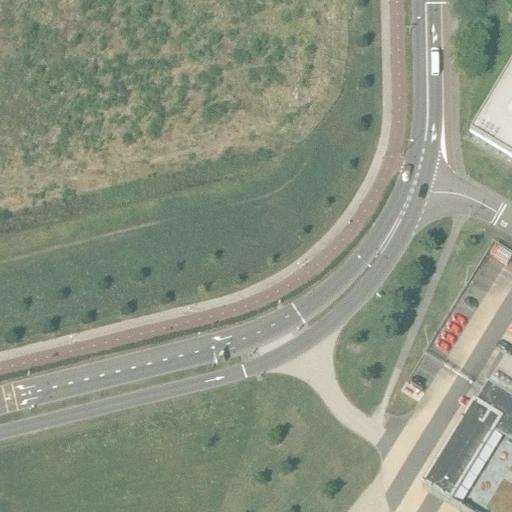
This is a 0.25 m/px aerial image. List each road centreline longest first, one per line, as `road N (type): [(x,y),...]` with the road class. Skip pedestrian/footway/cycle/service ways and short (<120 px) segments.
road 1 (tertiary): [(0,432),(229,372),(323,333),(392,258),(417,177)]
road 2 (tertiary): [(417,177),(345,276),(292,314),(218,342),(0,398)]
road 3 (tertiary): [(425,0),(426,123),(417,177)]
